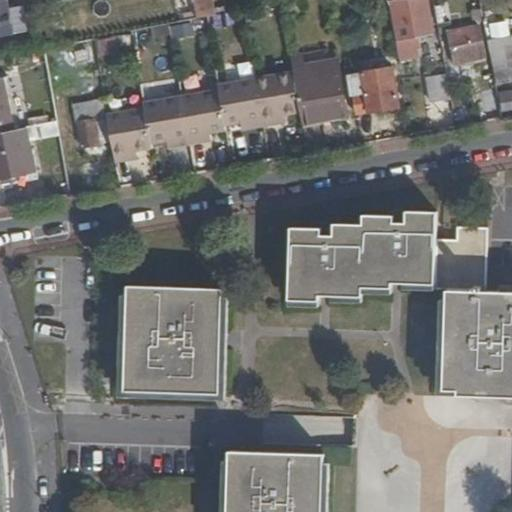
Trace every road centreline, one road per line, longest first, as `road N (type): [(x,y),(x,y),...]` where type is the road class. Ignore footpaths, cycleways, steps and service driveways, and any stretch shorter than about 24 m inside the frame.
road 1 (residential): [(0,228),(511,141)]
road 2 (secondary): [(22,511),(17,423),(0,361)]
